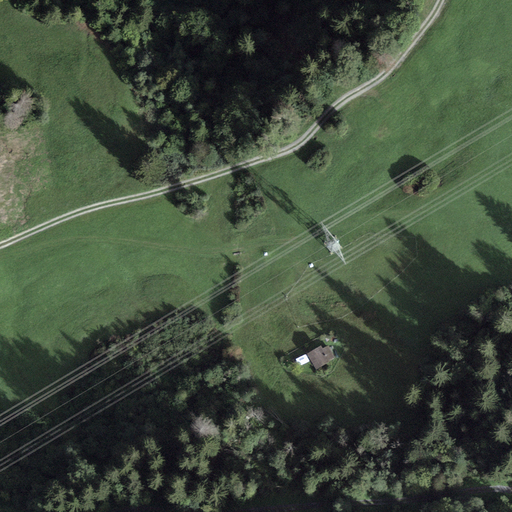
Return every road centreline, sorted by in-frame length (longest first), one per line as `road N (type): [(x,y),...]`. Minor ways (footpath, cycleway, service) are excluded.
road 1 (track): [(0,245),(86,208),(282,153),(381,79),(440,0)]
road 2 (track): [(511,490),(170,511)]
